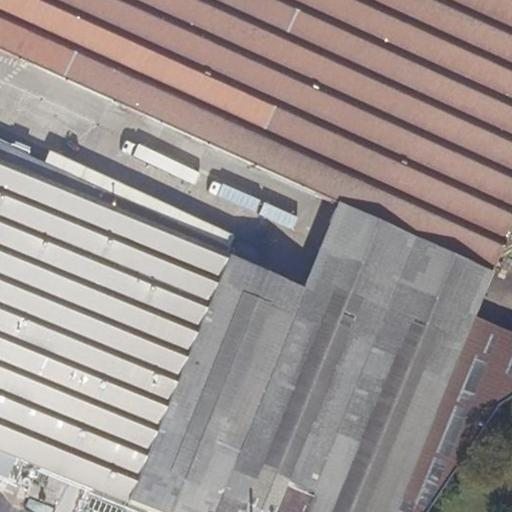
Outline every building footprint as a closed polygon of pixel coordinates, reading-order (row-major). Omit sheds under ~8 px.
[(511,0),(0,0),(0,53),(340,207),(491,275),(511,228),(511,0)] [(128,502),(227,256),(0,162),(0,450),(18,457),(39,466),(58,474),(128,502)] [(321,251),(472,319),(491,275),(340,207),(321,251)] [(393,511),(472,319),(321,251),(303,291),(227,256),(128,502),(152,511),(393,511)] [(511,337),(472,319),(393,511),(426,511),(478,430),(499,401),(511,394),(511,337)] [(0,469),(10,474),(18,457),(0,450),(0,469)] [(52,490),(58,474),(39,466),(32,482),(52,490)]
